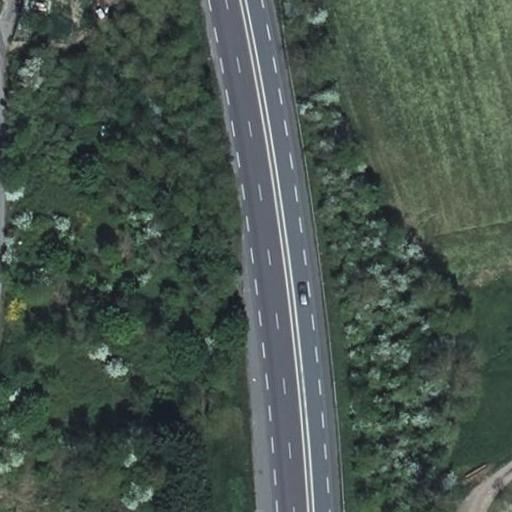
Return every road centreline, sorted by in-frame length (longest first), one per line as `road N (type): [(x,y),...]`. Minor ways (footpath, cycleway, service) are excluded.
road 1 (trunk): [(333,511),(308,256),(257,0)]
road 2 (trunk): [(226,0),(290,380),(295,511)]
